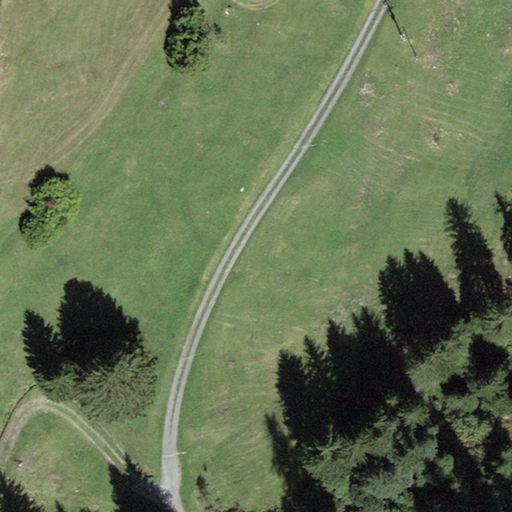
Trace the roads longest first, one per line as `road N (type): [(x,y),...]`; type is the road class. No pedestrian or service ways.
road 1 (track): [(380,0),(225,281),(180,388),(166,507),(172,511)]
road 2 (track): [(166,507),(68,412),(34,405),(10,425),(0,460)]
